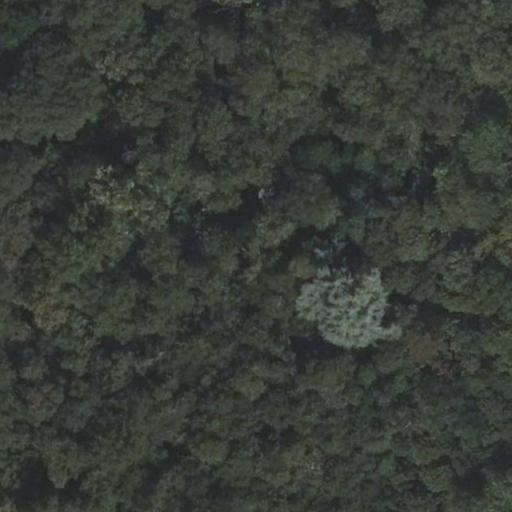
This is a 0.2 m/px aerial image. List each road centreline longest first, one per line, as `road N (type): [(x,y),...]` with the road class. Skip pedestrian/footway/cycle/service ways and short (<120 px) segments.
road 1 (track): [(260,511),(229,478),(216,447),(202,366),(209,301),(226,283),(248,281),(296,350),(334,370),(358,369),(375,347),(375,330),(342,284),(342,250),(361,229),(416,248),(443,237),(453,204),(456,127)]
road 2 (track): [(511,114),(409,0)]
